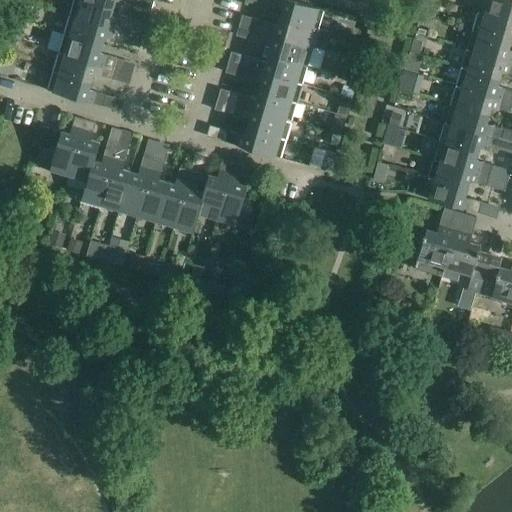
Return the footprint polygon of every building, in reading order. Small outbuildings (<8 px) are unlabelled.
[(111,16),(113,8),(86,0),(73,0),(69,15),(125,31),(128,21),(111,16)] [(280,17),(319,28),(324,9),(292,0),(266,0),(266,4),(283,9),(280,17)] [(511,0),(480,0),(477,12),(511,22),(511,0)] [(20,1),(16,15),(28,18),(32,4),(20,1)] [(511,22),(477,12),(472,30),(511,42),(511,36),(511,22)] [(122,41),(125,31),(69,15),(64,33),(102,45),(105,37),(122,41)] [(330,31),(319,28),(280,17),(278,25),(261,20),(258,30),(313,47),(314,46),(325,49),(330,31)] [(13,25),(9,37),(21,41),(24,28),(13,25)] [(269,54),(308,65),(313,47),(258,30),(255,41),(272,46),(269,54)] [(511,50),(508,49),(511,42),(472,30),(466,49),(511,62),(511,50)] [(100,53),(102,45),(64,33),(58,52),(114,68),(117,58),(100,53)] [(511,72),(511,62),(466,49),(461,67),(500,79),(502,70),(511,72)] [(111,78),(114,68),(58,52),(53,70),(91,82),(94,73),(111,78)] [(302,83),(308,65),(269,54),(267,62),(250,57),(247,67),(302,83)] [(258,91),(297,102),(302,83),(247,67),(244,77),(261,82),(258,91)] [(511,90),(497,86),(500,79),(461,67),(456,85),(511,102),(511,98),(511,90)] [(89,90),(91,82),(53,70),(47,89),(103,106),(106,95),(89,90)] [(508,111),(511,102),(456,85),(450,104),(489,115),(491,106),(508,111)] [(292,120),(297,102),(258,91),(256,99),(239,94),(236,104),(292,120)] [(248,127),(286,139),(292,120),(236,104),(233,114),(250,119),(248,127)] [(445,123),(511,141),(511,130),(486,123),(489,115),(450,104),(445,123)] [(68,174),(85,119),(75,117),(70,133),(61,131),(56,150),(44,147),(39,166),(68,174)] [(87,181),(94,160),(99,142),(91,139),(95,123),(85,119),(68,174),(86,180),(86,181),(87,181)] [(511,152),(511,141),(445,123),(439,141),(477,153),(480,143),(511,152)] [(99,204),(121,130),(112,127),(102,163),(94,160),(87,181),(86,181),(81,199),(99,204)] [(286,139),(248,127),(245,135),(228,131),(225,141),(281,158),(286,139)] [(118,210),(130,171),(122,169),(132,133),(121,130),(99,204),(118,210)] [(145,154),(166,157),(168,141),(147,138),(145,154)] [(477,153),(439,141),(434,159),(489,176),(492,165),(475,160),(477,153)] [(309,165),(333,171),(337,151),(314,146),(309,165)] [(136,215),(154,160),(143,157),(138,173),(130,171),(118,210),(136,215)] [(489,176),(434,159),(428,178),(467,189),(469,180),(486,185),(489,176)] [(154,221),(167,182),(159,179),(164,163),(154,160),(136,215),(154,221)] [(216,219),(234,163),(222,160),(217,177),(209,174),(203,192),(197,213),(198,213),(216,219)] [(243,166),(234,163),(216,219),(247,227),(254,201),(243,198),(247,185),(238,183),(243,166)] [(193,232),(198,213),(197,213),(203,192),(196,190),(201,173),(180,167),(175,184),(167,182),(154,221),(193,232)] [(467,189),(428,178),(417,174),(412,193),(478,212),(481,201),(465,197),(467,189)] [(456,211),(444,207),(441,219),(453,222),(456,211)] [(418,258),(445,266),(455,229),(439,225),(437,232),(426,229),(425,234),(423,234),(422,238),(423,238),(418,258)] [(472,234),(455,229),(445,266),(471,273),(466,288),(483,293),(494,256),(480,252),(480,250),(479,250),(481,245),(470,241),(472,234)] [(86,255),(86,256),(104,261),(108,245),(91,240),(86,255)] [(511,301),(511,264),(511,267),(502,264),(503,259),(494,256),(483,293),(511,301)] [(203,266),(201,275),(210,277),(213,264),(204,261),(203,266)] [(206,280),(204,289),(235,298),(238,290),(206,280)] [(451,300),(441,311),(452,321),(462,309),(451,300)]
